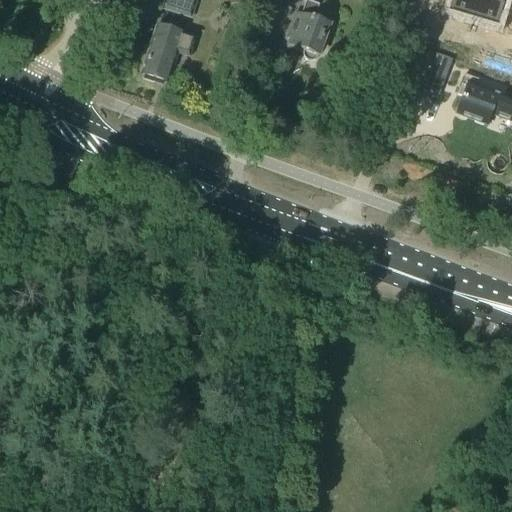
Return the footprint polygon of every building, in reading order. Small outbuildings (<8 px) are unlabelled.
[(189,18),(194,0),(165,0),(162,9),(189,18)] [(329,27),(312,21),(319,0),(296,0),(306,3),(301,18),(296,16),(285,47),(304,53),(304,57),(305,60),(308,62),(312,62),(315,61),(318,58),(319,58),(329,27)] [(511,0),(466,0),(463,12),(511,25),(511,21),(511,0)] [(192,41),(155,30),(142,76),(144,76),(142,81),(154,85),(156,80),(166,83),(171,68),(173,69),(177,56),(187,59),(192,41)] [(511,122),(511,105),(466,89),(457,114),(489,126),(492,115),(511,122)]
